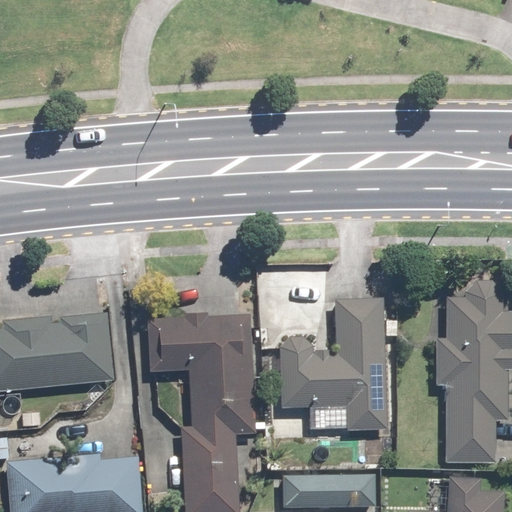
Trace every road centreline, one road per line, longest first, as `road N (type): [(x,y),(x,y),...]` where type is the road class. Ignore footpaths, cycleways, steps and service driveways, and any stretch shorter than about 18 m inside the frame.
road 1 (primary): [(141,166),(266,154),(511,153)]
road 2 (residential): [(141,166),(136,49),(156,0)]
road 3 (residential): [(361,0),(511,41)]
road 4 (primary): [(0,176),(141,166)]
